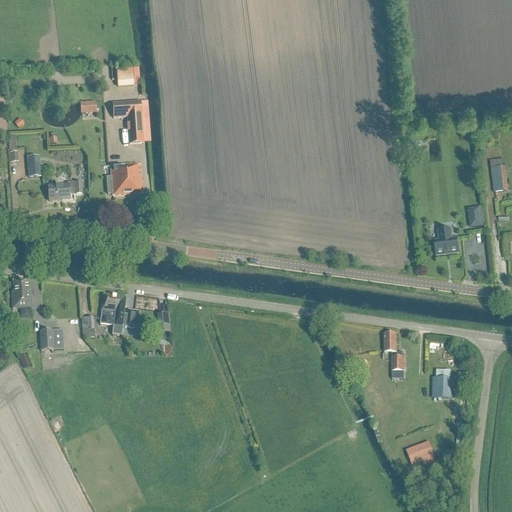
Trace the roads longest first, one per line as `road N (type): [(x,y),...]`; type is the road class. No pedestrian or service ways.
road 1 (tertiary): [(0,226),(511,294)]
road 2 (unclassified): [(178,294),(491,340)]
road 3 (unclassified): [(178,294),(0,271)]
road 4 (unclassified): [(473,511),(491,340)]
